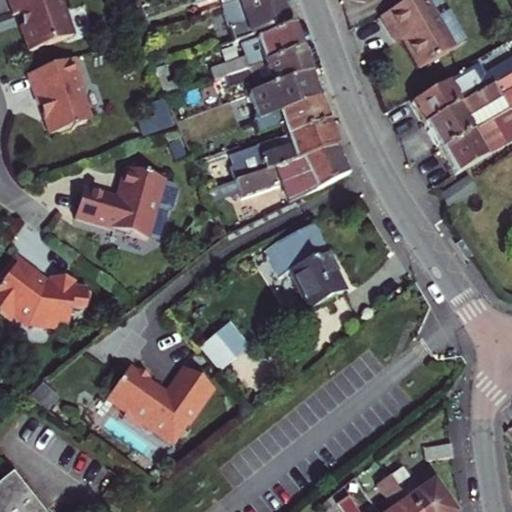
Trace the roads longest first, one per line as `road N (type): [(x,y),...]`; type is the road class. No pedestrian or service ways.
road 1 (tertiary): [(508,359),(377,171),(312,0)]
road 2 (unknown): [(384,183),(220,251),(145,312)]
road 3 (residential): [(508,359),(483,412),(492,511)]
